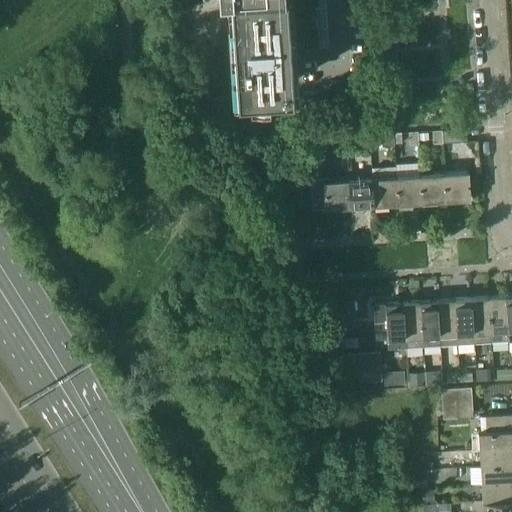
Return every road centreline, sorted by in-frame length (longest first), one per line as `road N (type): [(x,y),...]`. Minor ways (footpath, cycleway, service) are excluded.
road 1 (residential): [(486,0),(503,234),(511,238)]
road 2 (trunk): [(119,511),(0,318)]
